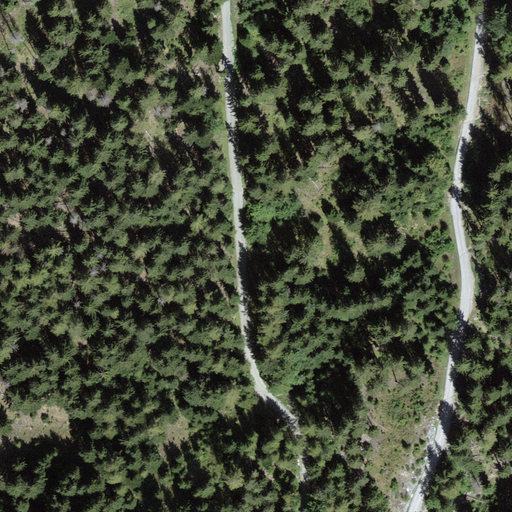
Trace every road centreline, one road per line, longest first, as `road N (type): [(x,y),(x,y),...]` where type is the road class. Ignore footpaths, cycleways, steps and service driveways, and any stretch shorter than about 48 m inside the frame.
road 1 (track): [(304,511),(302,441),(261,393),(247,350),(224,0)]
road 2 (track): [(482,0),(455,176),(467,297),(445,422),(413,511)]
